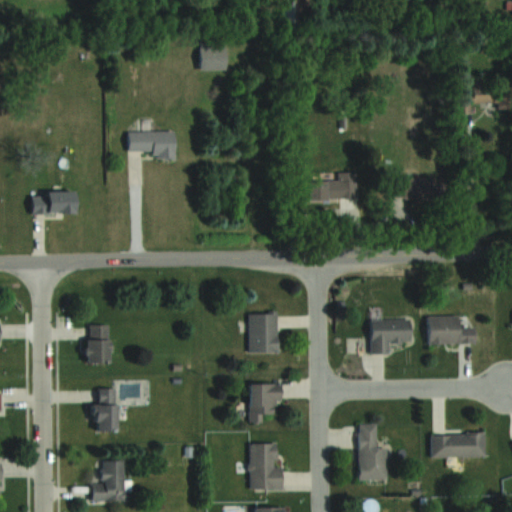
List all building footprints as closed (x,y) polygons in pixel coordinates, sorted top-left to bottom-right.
[(199,69),(225,69),(225,42),(199,42),(199,69)] [(511,81),(473,81),(473,106),(511,106),(511,81)] [(152,149),(152,157),(174,157),(174,130),(127,130),(127,149),(152,149)] [(308,197),(356,197),(356,171),(337,171),(337,180),(308,180),(308,197)] [(391,196),(437,197),(437,178),(392,176),(391,196)] [(72,212),(72,190),(31,190),(31,212),(72,212)] [(275,312),(247,312),(247,350),(275,350),(275,312)] [(427,314),(427,342),(474,342),(474,324),(459,324),(459,314),(427,314)] [(387,352),(387,341),(409,341),(409,319),(369,319),(369,352),(387,352)] [(107,362),(107,323),(85,323),(85,362),(107,362)] [(278,382),(248,382),(248,421),(262,421),(262,413),(278,413),(278,382)] [(114,430),(114,387),(97,387),(97,403),(92,403),(92,430),(114,430)] [(385,479),(385,446),(375,446),(375,423),(358,423),(358,479),(385,479)] [(484,431),(429,431),(429,455),(484,455),(484,431)] [(248,442),(248,487),(281,487),(281,465),(275,465),(275,442),(248,442)] [(124,459),(100,459),(100,481),(91,481),(91,499),(124,499),(124,459)]
